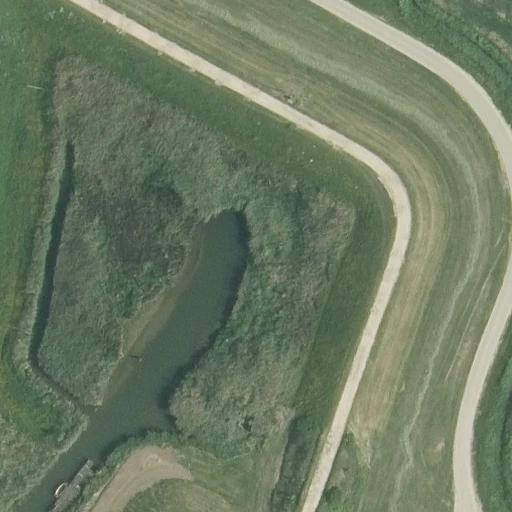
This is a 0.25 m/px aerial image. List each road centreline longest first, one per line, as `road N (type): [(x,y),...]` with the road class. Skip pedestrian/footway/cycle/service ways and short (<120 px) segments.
road 1 (track): [(78,0),(375,164),(403,194),(388,275),(308,511)]
road 2 (unclassified): [(472,511),(464,422),(501,319),(510,177),(501,134),(480,96),(314,0)]
